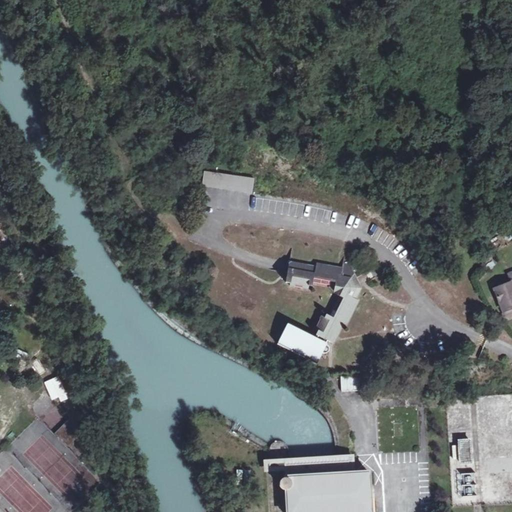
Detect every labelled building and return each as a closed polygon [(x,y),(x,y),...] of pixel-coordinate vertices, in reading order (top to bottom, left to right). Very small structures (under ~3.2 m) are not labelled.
[(253,175),(203,171),(202,186),(252,190),(253,175)] [(308,274),(281,269),(277,289),(281,290),(280,293),(298,297),(299,294),(304,293),(305,290),(330,295),(333,302),(326,317),(322,316),(319,322),(316,320),(311,332),(314,334),(312,338),(315,340),(313,343),(285,330),(276,351),(314,368),(319,356),(320,357),(321,357),(321,358),(322,358),(323,358),(323,357),(324,357),(325,357),(325,356),(326,356),(326,355),(327,355),(327,354),(327,353),(327,352),(327,351),(326,351),(326,350),(325,349),(324,349),(322,348),(324,344),(330,347),(340,325),(343,327),(352,304),(348,301),(353,290),(342,268),(337,266),(335,270),(338,271),(337,275),(308,271),(308,274)] [(505,282),(487,290),(498,314),(511,307),(511,298),(509,291),(511,289),(511,269),(502,274),(505,282)] [(44,379),(50,401),(66,397),(59,375),(44,379)] [(340,375),(340,391),(359,391),(359,375),(340,375)] [(65,419),(57,436),(67,440),(75,424),(65,419)] [(469,440),(458,441),(460,464),(471,463),(469,440)] [(349,475),(348,462),(285,467),(286,480),(283,485),(283,491),(287,495),(288,511),(369,511),(367,474),(349,475)] [(477,497),(475,471),(459,472),(461,498),(477,497)]
